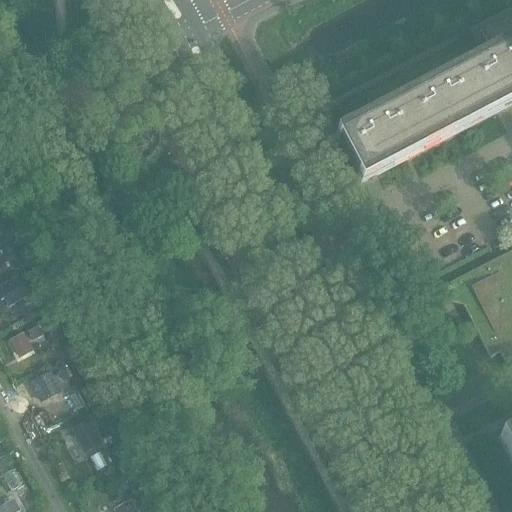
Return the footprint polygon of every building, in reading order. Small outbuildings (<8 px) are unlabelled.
[(357,184),(511,102),(511,18),(485,33),(496,53),(334,138),(337,142),(336,143),(357,184)] [(511,252),(501,259),(435,293),(435,294),(435,299),(453,300),(458,298),(462,305),(462,306),(490,360),(500,354),(505,363),(503,364),(504,365),(511,360),(511,252)] [(0,277),(8,273),(4,265),(0,267),(0,277)] [(22,296),(15,284),(4,290),(11,302),(22,296)] [(34,314),(29,304),(19,310),(24,319),(34,314)] [(42,338),(37,329),(27,334),(32,343),(42,338)] [(31,350),(23,336),(10,343),(18,357),(31,350)] [(71,379),(66,368),(59,372),(64,382),(71,379)] [(59,394),(50,377),(32,386),(41,404),(59,394)] [(88,426),(72,434),(81,453),(98,445),(88,426)] [(511,431),(504,436),(504,437),(500,439),(511,462),(511,431)] [(103,453),(92,458),(100,472),(110,466),(103,453)] [(13,472),(2,477),(10,493),(21,488),(13,472)]
